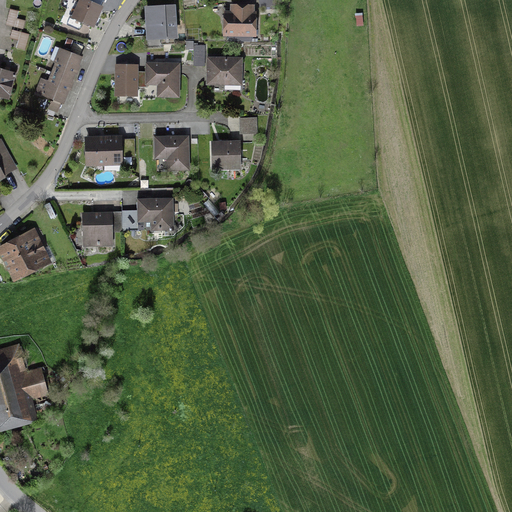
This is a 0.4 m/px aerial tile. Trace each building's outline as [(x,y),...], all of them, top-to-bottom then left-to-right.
[(105,0),(82,0),(81,0),(73,18),(92,26),(96,16),(99,18),(102,11),(99,10),(100,8),(99,8),(102,2),(105,3),(105,0)] [(163,47),(162,39),(174,38),(172,7),(146,8),(148,39),(144,39),(145,48),(163,47)] [(223,19),(225,19),(224,34),(254,35),(254,15),(251,15),(251,7),(232,7),(232,9),(223,9),(223,19)] [(10,10),(6,25),(21,29),(23,22),(16,20),(18,12),(10,10)] [(17,41),(15,48),(23,50),(27,35),(12,31),(10,39),(17,41)] [(203,66),(204,46),(194,46),(194,66),(203,66)] [(78,59),(62,53),(62,51),(56,48),(54,49),(50,59),(51,60),(57,63),(53,74),(70,80),(78,59)] [(208,59),(207,84),(225,84),(225,80),(240,80),(240,60),(224,59),(224,61),(222,61),(222,59),(208,59)] [(165,65),(146,65),(146,84),(163,84),(163,96),(177,97),(178,65),(168,65),(168,68),(165,68),(165,65)] [(134,66),(114,66),(115,96),(135,96),(134,66)] [(0,98),(7,100),(14,76),(3,73),(4,70),(0,69),(0,98)] [(61,101),(62,101),(70,80),(53,74),(45,94),(61,101)] [(255,134),(255,119),(240,119),(240,134),(255,134)] [(186,138),(155,139),(155,158),(173,157),(173,169),(187,169),(186,138)] [(98,140),(87,140),(87,164),(105,163),(105,159),(119,158),(119,157),(133,157),(133,140),(119,141),(119,139),(103,140),(103,142),(98,142),(98,140)] [(229,168),(239,168),(239,143),(211,144),(212,164),(229,163),(229,168)] [(262,195),(254,196),(256,206),(263,204),(262,195)] [(171,229),(171,200),(138,201),(138,221),(147,221),(144,224),(144,226),(147,230),(171,229)] [(108,231),(108,215),(82,216),(82,229),(86,229),(86,246),(112,245),(111,231),(108,231)] [(26,237),(25,237),(2,249),(15,275),(12,277),(13,280),(48,264),(33,233),(26,237)] [(17,346),(0,350),(0,422),(29,414),(24,397),(30,398),(46,393),(40,370),(25,374),(17,346)]
